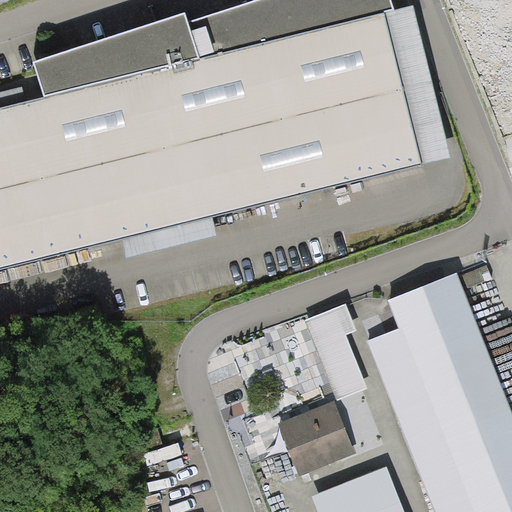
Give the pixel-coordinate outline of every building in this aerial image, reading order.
[(51,96),(0,108),(0,265),(423,164),(388,15),(398,6),(396,0),(270,0),(203,21),(198,3),(41,60),(51,96)] [(395,303),(408,334),(371,347),(435,511),(511,511),(511,398),(464,276),(395,303)] [(354,328),(345,306),(309,320),(339,394),(366,383),(345,331),(354,328)] [(351,451),(333,404),(283,423),(302,470),(351,451)] [(314,494),(321,511),(405,511),(387,466),(314,494)]
